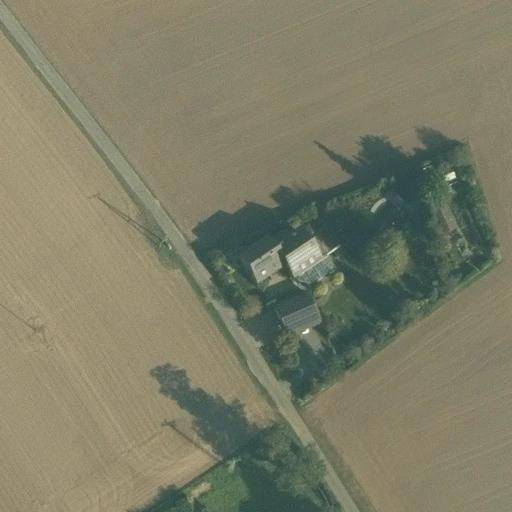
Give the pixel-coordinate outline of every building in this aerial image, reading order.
[(434,178),(438,188),(454,181),(450,171),(434,178)] [(423,191),(408,177),(392,195),(406,208),(423,191)] [(436,232),(442,245),(460,236),(445,204),(427,213),(436,232)] [(433,249),(442,245),(436,232),(427,236),(433,249)] [(292,281),(299,276),(320,263),(311,250),(308,246),(306,247),(298,234),(273,250),(267,241),(237,260),(255,287),(283,268),(292,281)] [(315,247),(311,250),(320,263),(324,260),(315,247)] [(324,260),(320,263),(299,276),(306,285),(310,286),(329,273),(330,269),(324,260)] [(274,310),(280,325),(313,310),(307,296),(274,310)] [(319,325),(313,310),(280,325),(286,340),(319,325)]
